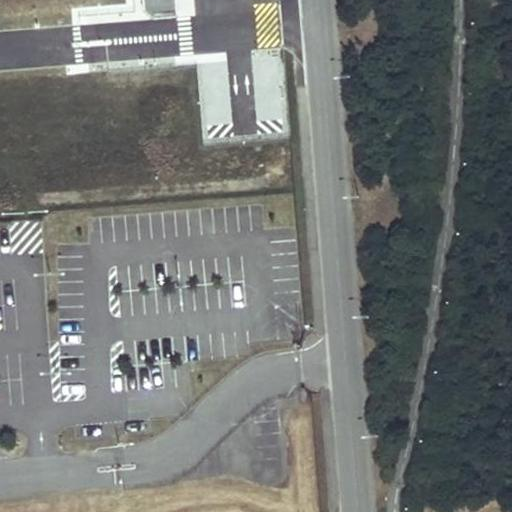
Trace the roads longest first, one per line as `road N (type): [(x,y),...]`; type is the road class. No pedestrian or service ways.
road 1 (tertiary): [(315,0),(354,511)]
road 2 (unknown): [(0,434),(54,431),(58,415),(50,294),(31,283)]
